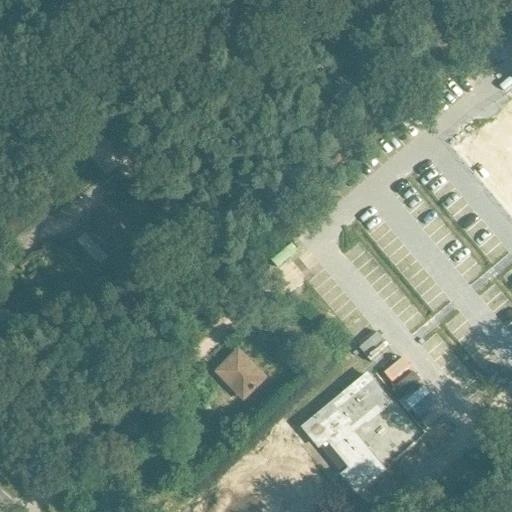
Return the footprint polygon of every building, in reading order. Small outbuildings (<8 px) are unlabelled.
[(10,0),(0,0),(0,15),(15,6),(10,0)] [(374,0),(333,0),(302,32),(326,56),(378,4),(374,0)] [(346,44),(335,55),(344,65),(356,54),(346,44)] [(378,52),(349,81),(364,96),(393,67),(378,52)] [(511,182),(511,183),(491,198),(511,225),(511,182)] [(439,265),(492,217),(476,200),(423,247),(439,265)] [(108,214),(86,233),(93,240),(91,242),(93,244),(95,242),(105,254),(126,235),(108,214)] [(132,255),(123,263),(131,272),(140,264),(132,255)] [(264,378),(239,353),(221,370),(247,395),(252,390),(254,391),(257,388),(256,386),(264,378)] [(357,492),(384,470),(353,433),(389,403),(368,377),(305,428),(320,446),(321,446),(344,475),(357,492)]
